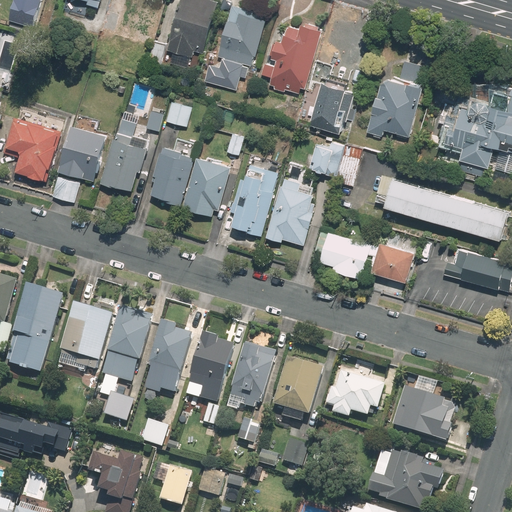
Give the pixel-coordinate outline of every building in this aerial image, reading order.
[(44,0),(18,0),(13,21),(37,28),(44,0)] [(88,0),(98,3),(92,24),(100,26),(107,0),(88,0)] [(165,0),(130,0),(127,12),(110,7),(104,31),(119,34),(122,25),(144,30),(142,36),(156,36),(165,0)] [(219,0),(184,0),(173,39),(206,48),(219,0)] [(273,15),(239,4),(222,54),(227,56),(223,67),(213,63),(207,80),(237,90),(247,62),(257,65),(273,15)] [(336,4),(335,8),(331,24),(340,27),(344,12),(354,14),(355,9),(336,4)] [(325,26),(308,23),(306,36),(288,32),(281,65),(267,62),(265,72),(276,74),(274,84),(310,91),(315,61),(310,60),(314,40),(322,42),(325,26)] [(158,40),(156,39),(151,55),(162,59),(167,43),(158,40)] [(330,48),(322,84),(354,91),(358,73),(365,75),(370,56),(330,48)] [(431,85),(386,73),(370,133),(387,138),(390,128),(417,135),(431,85)] [(503,103),(466,94),(460,121),(451,118),(445,141),(470,146),(467,158),(496,165),(501,148),(511,150),(511,83),(508,83),(503,103)] [(195,100),(178,95),(172,119),(189,123),(195,100)] [(170,107),(157,102),(148,124),(161,129),(170,107)] [(65,128),(20,114),(10,146),(23,150),(18,167),(50,177),(65,128)] [(113,133),(79,123),(65,168),(99,178),(113,133)] [(140,135),(122,130),(107,179),(140,189),(153,145),(138,141),(140,135)] [(248,134),(236,131),(230,151),(243,154),(248,134)] [(204,141),(183,135),(180,146),(200,152),(204,141)] [(364,154),(318,143),(313,166),(338,172),(336,180),(356,185),(364,154)] [(200,156),(168,144),(155,180),(160,182),(156,192),(183,202),(200,156)] [(236,166),(204,157),(190,206),(221,215),(236,166)] [(270,176),(255,172),(247,169),(234,210),(240,212),(237,224),(267,233),(285,172),(273,168),(270,176)] [(397,178),(385,175),(378,197),(390,200),(397,178)] [(84,183),(60,176),(55,196),(79,203),(84,183)] [(307,181),(288,177),(274,235),(305,243),(318,192),(305,189),(307,181)] [(511,228),(511,209),(403,177),(395,204),(509,238),(511,228)] [(375,242),(334,231),(326,259),(340,263),(338,269),(366,277),(375,242)] [(325,253),(331,234),(322,232),(316,250),(325,253)] [(418,252),(387,243),(379,269),(411,278),(418,252)] [(511,265),(511,261),(464,248),(459,265),(451,263),(448,273),(506,289),(511,265)] [(24,278),(0,270),(0,348),(10,348),(16,323),(8,320),(24,278)] [(67,293),(34,283),(20,331),(53,341),(67,293)] [(117,313),(81,302),(69,348),(105,359),(117,313)] [(155,313),(126,305),(107,371),(136,379),(155,313)] [(201,329),(168,319),(153,366),(187,376),(201,329)] [(241,343),(209,332),(193,378),(225,389),(241,343)] [(280,350),(251,342),(237,393),(266,401),(280,350)] [(59,348),(50,346),(46,359),(54,362),(59,348)] [(332,367),(295,355),(280,402),(290,405),(287,415),(308,421),(311,411),(317,413),(332,367)] [(388,383),(344,373),(340,387),(333,385),(329,402),(339,405),(337,412),(356,417),(358,409),(372,413),(375,400),(384,402),(388,383)] [(464,401),(409,384),(397,423),(451,440),(464,401)] [(136,400),(118,394),(113,412),(130,417),(136,400)] [(224,404),(211,401),(207,420),(219,423),(224,404)] [(0,418),(0,453),(23,461),(29,441),(60,451),(66,434),(2,413),(0,418)] [(264,420),(250,416),(243,440),(257,444),(264,420)] [(171,426),(149,419),(143,439),(165,446),(171,426)] [(308,439),(291,435),(286,459),(302,463),(308,439)] [(125,460),(106,455),(98,487),(114,491),(108,511),(134,511),(149,454),(128,448),(125,460)] [(441,464),(388,448),(374,493),(428,509),(441,464)] [(281,456),(263,451),(260,464),(277,468),(281,456)] [(197,468),(161,459),(156,478),(169,481),(164,499),(188,505),(197,468)] [(226,472),(207,467),(201,489),(219,494),(226,472)] [(0,511),(13,511),(16,503),(0,498),(0,511)] [(395,511),(361,501),(357,511),(395,511)] [(55,511),(56,511),(24,502),(21,511),(55,511)]
